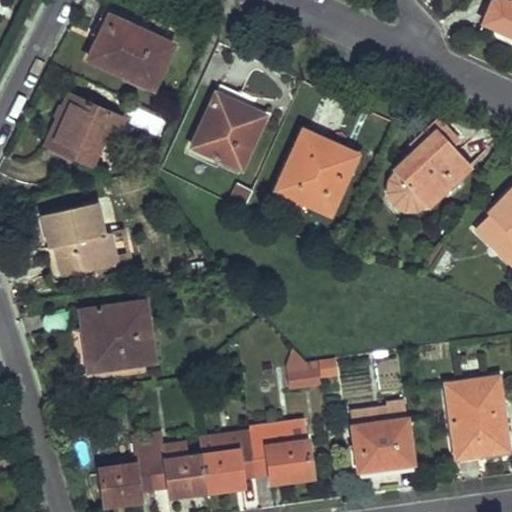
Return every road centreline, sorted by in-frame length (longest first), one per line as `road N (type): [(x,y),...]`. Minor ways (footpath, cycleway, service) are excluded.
road 1 (residential): [(62,0),(0,123),(0,313),(60,511)]
road 2 (residential): [(277,0),(511,103)]
